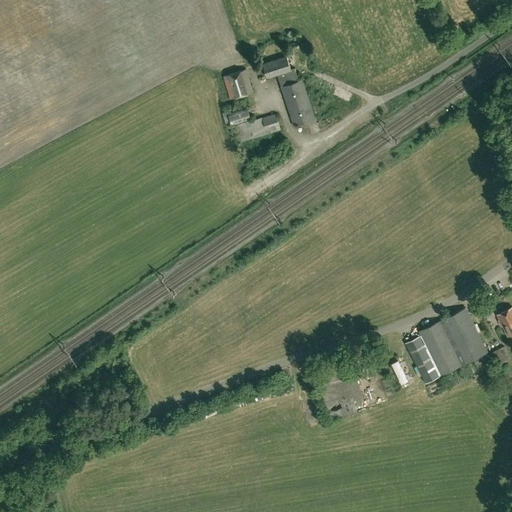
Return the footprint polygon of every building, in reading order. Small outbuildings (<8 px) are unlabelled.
[(315,118),(302,79),(299,80),(295,68),(291,69),(287,56),(263,63),(267,77),(277,74),(281,86),(294,125),(315,118)] [(253,92),(246,69),(223,76),(230,98),(253,92)] [(281,129),(279,123),(276,114),(262,118),(262,117),(251,121),(251,120),(233,126),(238,142),(281,129)] [(347,142),(356,140),(353,128),(344,131),(347,142)] [(501,327),(503,326),(508,336),(511,333),(511,306),(497,314),(500,319),(498,320),(501,327)] [(425,382),(487,351),(466,307),(419,331),(421,335),(405,343),(425,382)] [(510,357),(507,351),(505,346),(481,357),(486,368),(510,357)] [(358,411),(340,358),(310,368),(328,421),(358,411)]
